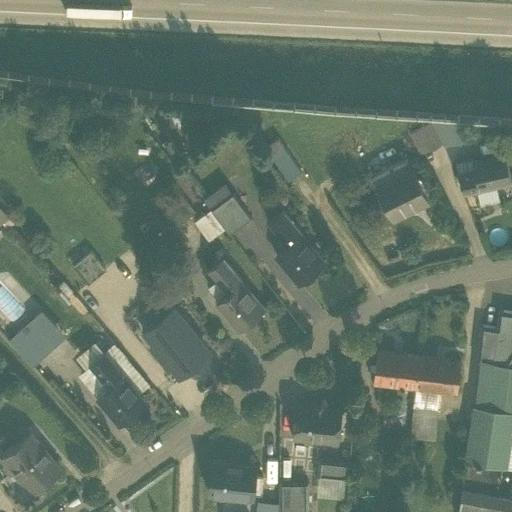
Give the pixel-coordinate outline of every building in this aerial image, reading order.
[(430,121),(417,128),(428,150),(441,143),(430,121)] [(301,170),(278,137),(265,146),(288,179),(301,170)] [(505,151),(473,159),(479,188),(511,181),(505,151)] [(473,159),(457,162),(463,192),(479,188),(473,159)] [(413,167),(377,185),(392,216),(428,198),(413,167)] [(250,216),(232,192),(211,208),(229,232),(250,216)] [(0,219),(8,212),(0,203),(0,219)] [(282,208),(268,221),(287,244),(300,233),(301,234),(303,233),(282,208)] [(301,234),(300,233),(287,244),(276,253),(299,281),(324,261),(301,234)] [(90,249),(72,264),(88,283),(106,268),(90,249)] [(243,280),(223,256),(208,268),(227,291),(241,280),(242,281),(243,280)] [(242,281),(241,280),(227,291),(216,301),(239,329),(264,308),(242,281)] [(205,355),(182,328),(184,327),(163,303),(149,315),(168,338),(157,348),(180,376),(205,355)] [(511,310),(500,309),(497,326),(495,338),(511,341),(511,310)] [(497,326),(481,324),(477,359),(481,360),(491,361),(495,338),(497,326)] [(36,325),(14,345),(32,364),(53,344),(36,325)] [(511,341),(495,338),(491,361),(511,364),(511,358),(511,357),(511,341)] [(419,354),(377,349),(373,381),(415,385),(419,354)] [(145,402),(123,376),(124,375),(104,350),(89,363),(108,386),(97,395),(120,423),(145,402)] [(460,358),(419,354),(415,385),(441,388),(457,390),(460,358)] [(511,364),(491,361),(481,360),(476,404),(475,405),(511,410),(511,423),(511,428),(511,364)] [(441,388),(415,385),(413,406),(434,407),(439,407),(441,388)] [(327,401),(324,396),(312,399),(312,405),(296,403),(293,437),(338,441),(342,408),(326,406),(327,401)] [(511,423),(511,410),(475,405),(476,404),(473,404),(465,458),(502,465),(505,465),(511,428),(511,423)] [(434,407),(413,406),(412,422),(433,423),(434,407)] [(61,469),(30,431),(1,454),(20,476),(9,485),(22,501),(61,469)] [(350,461),(319,458),(318,475),(349,478),(350,461)] [(502,465),(465,458),(462,485),(496,491),(502,465)] [(256,465),(212,460),(209,493),(253,497),(254,490),(261,491),(263,473),(256,472),(256,465)] [(308,511),(308,480),(280,481),(279,511),(308,511)] [(511,480),(510,483),(508,494),(496,491),(462,485),(460,502),(486,507),(511,511),(511,480)] [(279,511),(279,502),(257,500),(255,511),(279,511)] [(484,511),(486,507),(460,502),(460,503),(461,503),(459,511),(484,511)]
